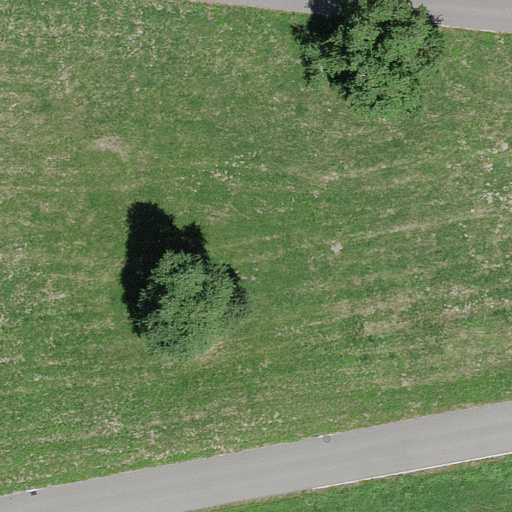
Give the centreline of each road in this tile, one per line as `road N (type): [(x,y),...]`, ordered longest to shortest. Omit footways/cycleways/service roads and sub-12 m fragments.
road 1 (unclassified): [(511,419),(20,511)]
road 2 (residential): [(378,0),(511,13)]
